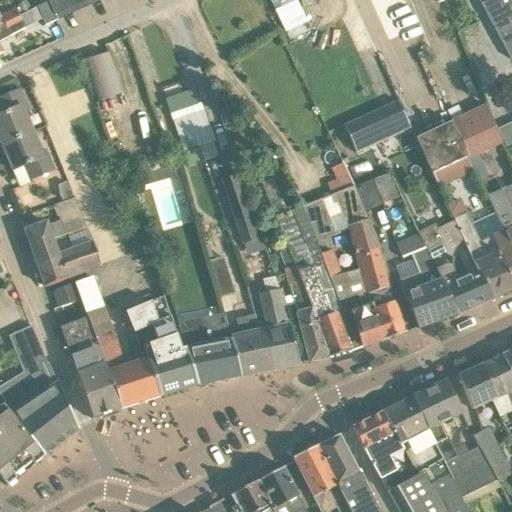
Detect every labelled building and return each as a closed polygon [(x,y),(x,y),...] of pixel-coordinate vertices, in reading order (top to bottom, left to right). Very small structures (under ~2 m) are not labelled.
[(53,15),(87,0),(46,0),(48,3),(53,15)] [(399,0),(373,0),(385,38),(409,31),(399,0)] [(511,0),(478,0),(511,62),(511,61),(511,0)] [(16,7),(21,15),(30,10),(26,1),(16,7)] [(56,21),(53,15),(48,3),(37,8),(45,26),(56,21)] [(0,27),(17,19),(11,9),(0,14),(0,27)] [(0,45),(24,33),(17,19),(0,27),(0,54),(2,53),(0,49),(0,45)] [(95,103),(119,96),(122,94),(109,53),(82,62),(95,103)] [(0,98),(0,108),(2,115),(0,115),(0,138),(3,145),(34,131),(23,106),(26,105),(21,91),(0,98)] [(356,156),(410,132),(397,103),(343,128),(356,156)] [(501,143),(486,106),(450,123),(467,158),(501,143)] [(183,151),(195,147),(204,144),(205,145),(215,142),(211,128),(209,128),(203,110),(172,120),(183,151)] [(467,158),(450,123),(417,138),(433,173),(467,158)] [(14,170),(24,166),(30,180),(54,170),(47,154),(43,156),(34,131),(3,145),(14,170)] [(342,164),(330,169),(336,181),(340,191),(341,191),(352,186),(342,164)] [(481,166),(472,170),(473,173),(479,185),(487,182),(481,166)] [(388,174),(372,180),(381,204),(398,198),(388,174)] [(220,181),(242,246),(262,239),(240,175),(220,181)] [(165,229),(186,223),(172,180),(151,187),(165,229)] [(354,187),(364,211),(381,204),(372,180),(354,187)] [(262,185),(274,219),(295,271),(297,276),(324,265),(315,241),(315,240),(304,212),(302,207),(287,213),(274,181),(262,185)] [(371,301),(372,305),(384,340),(403,333),(393,302),(388,287),(370,221),(367,222),(365,216),(355,192),(352,186),(341,191),(340,191),(332,195),(346,228),(346,229),(358,271),(330,278),(340,305),(347,303),(346,301),(357,299),(359,304),(371,301)] [(511,189),(489,200),(495,215),(503,232),(491,237),(511,283),(511,189)] [(323,199),(321,199),(323,204),(334,234),(346,228),(332,195),(323,199)] [(73,234),(86,229),(73,198),(53,205),(64,235),(73,234)] [(511,290),(511,283),(491,237),(503,232),(495,215),(471,225),(466,214),(454,220),(474,262),(480,275),(491,300),(511,290)] [(47,223),(25,231),(38,267),(60,259),(59,256),(47,223)] [(449,255),(439,234),(436,226),(419,233),(428,252),(443,286),(457,314),(491,300),(480,275),(472,278),(471,275),(460,280),(456,273),(456,270),(456,267),(448,267),(449,255)] [(46,287),(67,280),(100,266),(92,243),(59,256),(60,259),(38,267),(46,287)] [(204,246),(207,257),(216,255),(213,244),(204,246)] [(434,323),(457,314),(443,286),(428,252),(411,259),(417,277),(434,323)] [(169,262),(158,266),(165,286),(176,282),(169,262)] [(316,321),(328,357),(350,351),(349,350),(361,345),(350,313),(347,303),(340,305),(330,278),(324,265),(297,276),(310,308),(312,308),(316,321)] [(308,362),(328,357),(316,321),(312,308),(310,308),(297,276),(295,271),(286,273),(308,362)] [(121,407),(157,396),(159,396),(159,395),(147,359),(117,368),(106,336),(113,333),(103,307),(107,306),(96,275),(74,283),(81,300),(87,317),(119,408),(121,407)] [(272,369),(285,367),(298,364),(280,290),(279,291),(275,277),(262,280),(266,293),(255,296),(263,328),(272,369)] [(416,329),(434,323),(417,277),(399,283),(403,293),(409,310),(416,329)] [(59,307),(81,300),(74,283),(54,291),(59,307)] [(159,395),(196,385),(181,338),(177,325),(175,326),(163,296),(125,311),(131,327),(133,333),(148,327),(154,342),(142,346),(147,359),(159,395)] [(362,346),(369,344),(382,339),(383,340),(384,340),(372,305),(350,313),(361,345),(362,346)] [(240,376),(251,374),(272,369),(263,328),(257,329),(253,315),(235,320),(239,334),(230,336),(240,376)] [(91,418),(113,410),(119,408),(87,317),(58,327),(84,400),(91,418)] [(30,325),(7,335),(23,372),(0,386),(0,398),(3,402),(30,440),(42,456),(77,429),(68,411),(47,361),(46,362),(30,325)] [(196,385),(240,376),(230,336),(228,328),(217,330),(186,337),(181,338),(184,348),(196,385)] [(511,350),(500,356),(511,382),(511,350)] [(511,382),(500,356),(481,365),(496,400),(491,403),(498,418),(511,411),(511,382)] [(496,400),(481,365),(457,376),(472,411),(491,403),(496,400)] [(462,499),(497,482),(478,447),(456,458),(441,425),(461,415),(446,381),(411,398),(427,431),(442,461),(462,499)] [(468,511),(462,499),(442,461),(427,431),(411,398),(381,412),(415,479),(422,476),(442,511),(468,511)] [(42,456),(30,440),(3,402),(0,404),(0,478),(5,485),(42,456)] [(381,412),(356,425),(350,427),(362,451),(379,480),(388,495),(415,479),(381,412)] [(511,475),(511,474),(487,429),(472,437),(478,447),(497,482),(497,483),(511,475)] [(379,511),(338,434),(316,445),(337,486),(349,511),(379,511)] [(316,445),(291,458),(292,459),(293,461),(319,511),(328,511),(335,509),(336,511),(346,511),(349,511),(337,486),(316,445)] [(281,467),(255,480),(269,506),(272,511),(319,511),(293,461),(281,467)] [(442,511),(422,476),(415,479),(388,495),(397,511),(442,511)] [(225,507),(222,500),(221,499),(207,506),(207,508),(199,511),(256,511),(269,506),(255,480),(229,495),(233,503),(225,507)]
